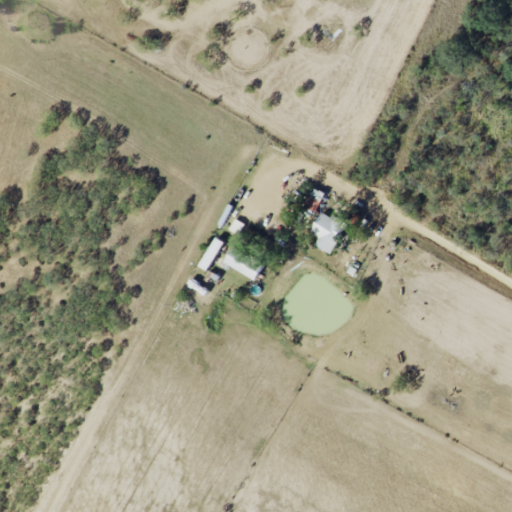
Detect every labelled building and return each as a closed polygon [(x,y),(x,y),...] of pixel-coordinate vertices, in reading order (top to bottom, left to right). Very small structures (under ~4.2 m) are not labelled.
[(315,213),(322,202),(313,196),(306,207),(315,213)] [(330,254),(348,226),(323,210),(310,231),(320,238),(315,245),(330,254)] [(230,231),(241,235),(245,223),(235,219),(230,231)] [(198,266),(207,271),(225,243),(216,237),(198,266)] [(264,265),(233,247),(224,262),(255,281),(264,265)]
